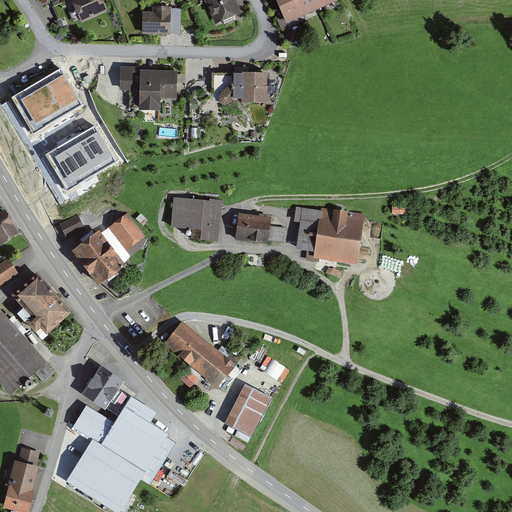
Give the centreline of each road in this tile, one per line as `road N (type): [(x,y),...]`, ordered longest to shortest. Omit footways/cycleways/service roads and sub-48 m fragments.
road 1 (track): [(130,355),(175,319),(220,318),(511,423)]
road 2 (track): [(511,153),(484,172),(423,191),(243,203),(232,217),(227,254)]
road 3 (tertiary): [(310,511),(203,434),(99,319)]
road 4 (residential): [(49,43),(88,51),(251,51),(264,30),(256,0)]
road 5 (residential): [(38,511),(99,319)]
road 6 (tertiary): [(99,319),(0,170)]
road 7 (residential): [(227,254),(99,319)]
road 8 (track): [(250,470),(291,387),(319,351)]
